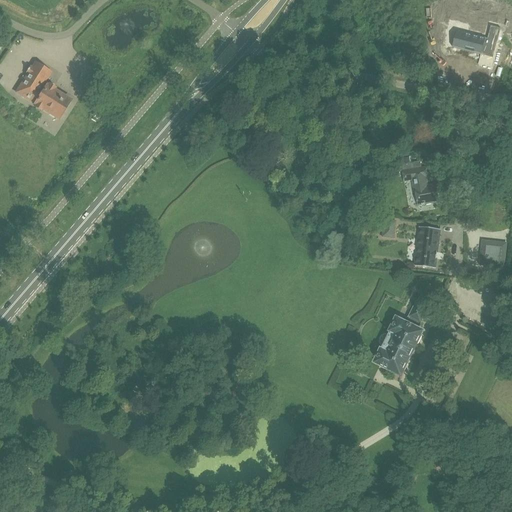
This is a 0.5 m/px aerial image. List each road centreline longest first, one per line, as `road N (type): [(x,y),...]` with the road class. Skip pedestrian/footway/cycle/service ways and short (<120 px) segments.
road 1 (primary): [(0,319),(242,36)]
road 2 (unclassified): [(242,36),(305,67),(406,99),(472,112),(511,109)]
